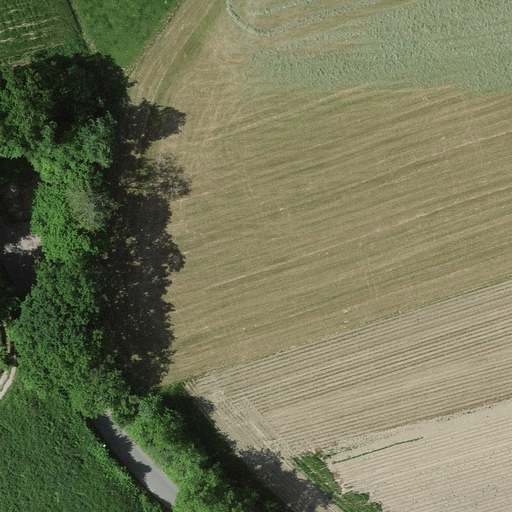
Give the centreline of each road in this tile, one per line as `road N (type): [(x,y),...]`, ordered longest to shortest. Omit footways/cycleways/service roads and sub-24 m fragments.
road 1 (tertiary): [(189,511),(111,431),(0,234)]
road 2 (track): [(20,266),(12,366),(0,388)]
